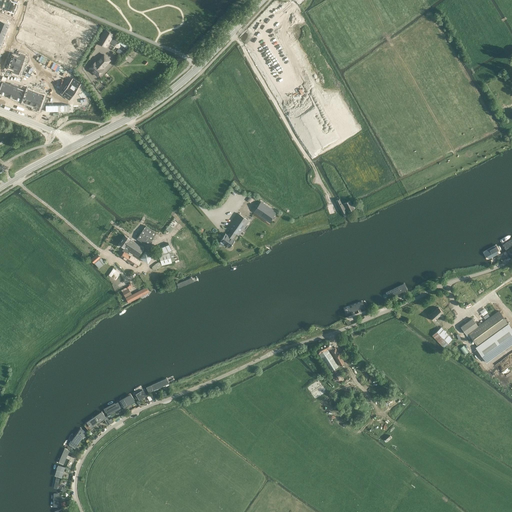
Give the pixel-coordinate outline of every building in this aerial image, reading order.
[(8,2),(5,9),(14,12),(18,3),(17,2),(18,1),(14,0),(14,1),(12,0),(11,3),(8,2)] [(31,9),(29,14),(35,16),(36,16),(37,17),(36,18),(41,21),(42,18),(44,19),(44,18),(45,19),(47,20),(50,14),(45,12),(45,11),(44,10),(41,9),(37,7),(34,6),(33,5),(32,6),(33,6),(31,9)] [(54,19),(52,24),(58,26),(59,27),(60,27),(59,29),(64,31),(66,28),(67,29),(69,29),(69,30),(71,30),(73,25),(68,22),(69,21),(68,20),(67,20),(65,19),(60,17),(57,16),(56,15),(56,16),(54,19)] [(0,20),(0,29),(7,32),(10,24),(0,20)] [(76,30),(74,36),(79,39),(80,37),(81,38),(87,40),(88,39),(90,40),(91,40),(93,35),(90,33),(91,32),(90,31),(89,31),(87,30),(82,28),(79,27),(78,26),(78,27),(76,30)] [(114,34),(105,29),(98,42),(106,47),(114,34)] [(18,38),(19,39),(22,40),(27,42),(29,43),(29,44),(31,44),(31,42),(36,45),(39,39),(37,38),(35,38),(35,37),(34,37),(35,34),(30,32),(29,33),(28,33),(27,33),(22,30),(20,34),(20,35),(18,38)] [(42,48),(41,49),(42,49),(45,50),(45,51),(50,53),(50,52),(53,54),(54,54),(55,53),(60,55),(62,49),(60,48),(60,49),(59,48),(57,47),(58,44),(53,42),(52,44),(52,43),(51,43),(45,40),(43,45),(42,48)] [(128,49),(130,46),(121,40),(119,43),(128,49)] [(65,54),(64,55),(66,55),(68,56),(68,57),(73,59),(73,58),(76,60),(77,60),(78,59),(81,60),(83,54),(82,54),(81,53),(80,53),(81,52),(75,49),(75,50),(74,49),(73,49),(74,47),(69,45),(66,51),(65,54)] [(15,55),(13,61),(22,65),(26,56),(21,54),(19,57),(15,55)] [(110,60),(104,55),(96,63),(95,62),(89,68),(98,76),(103,70),(102,69),(110,60)] [(13,61),(10,67),(15,69),(14,72),(19,74),(22,65),(13,61)] [(73,78),(67,86),(76,92),(81,84),(73,78)] [(2,83),(0,88),(0,93),(6,96),(10,85),(2,83)] [(10,85),(6,96),(14,99),(18,88),(10,85)] [(67,86),(62,94),(70,100),(76,92),(67,86)] [(18,88),(14,99),(22,102),(26,91),(18,88)] [(27,92),(24,102),(29,103),(32,94),(27,92)] [(32,94),(29,103),(33,105),(37,95),(32,94)] [(37,95),(33,105),(35,106),(34,108),(39,110),(44,95),(41,94),(40,96),(37,95)] [(339,199),(336,201),(342,214),(346,212),(339,199)] [(348,211),(349,211),(354,208),(353,205),(352,205),(349,201),(344,203),(348,211)] [(276,212),(261,202),(254,212),(269,222),(276,212)] [(249,220),(238,213),(228,228),(231,230),(227,235),(225,233),(220,241),(225,244),(229,247),(230,247),(235,240),(235,239),(235,240),(233,238),(236,233),(239,235),(249,220)] [(172,217),(164,228),(170,233),(179,222),(172,217)] [(156,232),(146,225),(138,238),(148,245),(156,232)] [(144,248),(125,235),(119,244),(125,248),(123,251),(124,252),(121,257),(137,268),(140,262),(126,253),(128,250),(140,258),(141,258),(148,263),(152,256),(143,250),(144,248)] [(158,250),(160,256),(159,256),(161,265),(171,263),(171,262),(175,261),(169,244),(158,250)] [(487,260),(500,253),(496,246),(483,252),(487,260)] [(100,257),(97,254),(90,259),(99,268),(105,263),(100,257)] [(176,284),(178,289),(194,282),(192,277),(176,284)] [(148,293),(146,288),(133,295),(129,289),(133,287),(131,284),(129,285),(130,286),(122,290),(123,293),(129,303),(148,293)] [(404,284),(386,292),(389,299),(407,290),(404,284)] [(363,301),(343,308),(346,315),(365,308),(363,301)] [(441,314),(442,312),(438,308),(429,316),(434,320),(439,315),(441,317),(442,316),(441,314)] [(468,333),(477,346),(476,347),(486,362),(511,343),(511,329),(499,311),(476,328),(472,330),(468,333)] [(466,334),(477,326),(471,319),(461,327),(466,334)] [(452,339),(441,328),(432,336),(443,348),(452,339)] [(332,348),(329,342),(315,349),(330,371),(338,366),(328,351),(330,350),(340,365),(344,363),(335,347),(332,348)] [(462,343),(457,347),(465,357),(470,353),(462,343)] [(167,378),(146,387),(148,393),(169,384),(167,378)] [(147,396),(143,390),(135,394),(139,400),(147,396)] [(135,402),(131,395),(120,402),(124,408),(135,402)] [(119,403),(105,410),(107,415),(121,408),(119,403)] [(106,417),(102,412),(84,425),(88,430),(106,417)] [(87,433),(81,428),(69,445),(75,450),(87,433)] [(70,451),(64,449),(58,463),(64,465),(70,451)] [(65,468),(58,465),(55,477),(62,479),(65,468)] [(56,496),(52,498),(56,508),(60,507),(56,496)]
